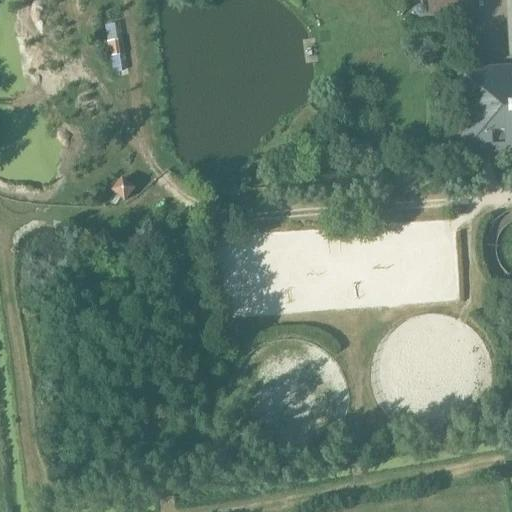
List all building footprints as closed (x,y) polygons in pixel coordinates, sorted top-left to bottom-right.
[(428,2),(429,16),(471,13),(469,0),(414,0),(414,3),(428,2)] [(511,0),(507,0),(511,59),(511,58),(511,68),(457,72),(462,157),(511,154),(511,0)] [(117,42),(107,44),(109,59),(119,58),(117,42)] [(353,141),(353,159),(381,158),(380,140),(353,141)] [(121,179),(111,192),(124,202),(134,189),(121,179)]
